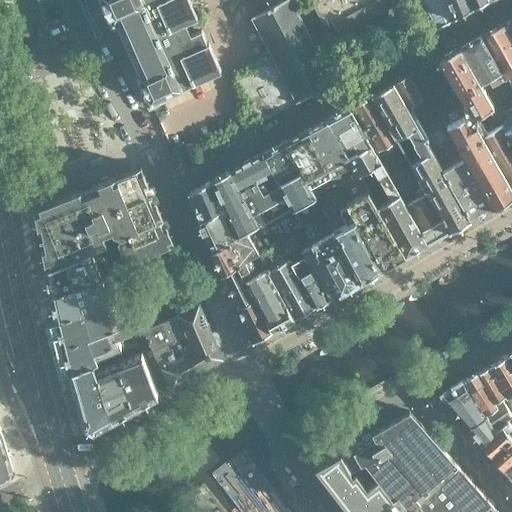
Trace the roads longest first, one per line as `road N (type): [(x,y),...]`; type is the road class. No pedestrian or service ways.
road 1 (residential): [(167,188),(511,1)]
road 2 (residential): [(511,214),(245,367)]
road 3 (residential): [(294,460),(511,330)]
road 4 (residential): [(245,367),(58,466)]
road 5 (unclassified): [(58,466),(5,262)]
road 6 (residential): [(83,0),(167,188)]
road 7 (residential): [(167,188),(245,367)]
road 8 (residential): [(0,343),(13,406),(43,476)]
